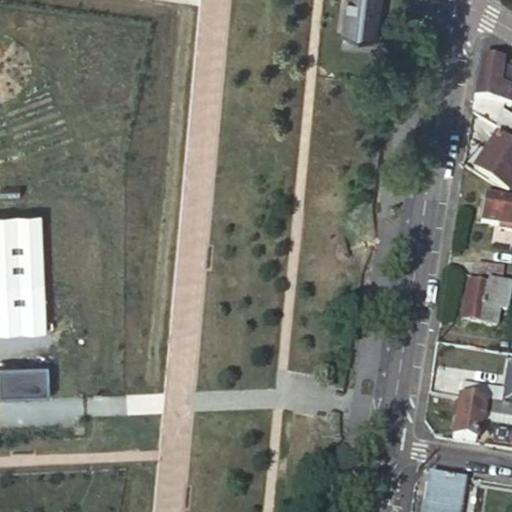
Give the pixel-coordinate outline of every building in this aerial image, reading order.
[(344,0),(339,32),(370,37),(376,0),(344,0)] [(480,60),(473,112),(493,115),(494,103),(498,104),(511,105),(511,70),(511,65),(503,63),(480,60)] [(496,124),(498,104),(494,103),(493,115),(473,112),(473,113),(496,124)] [(491,181),(490,183),(511,197),(511,189),(511,140),(509,139),(506,144),(498,139),(477,171),(491,181)] [(511,198),(485,194),(481,221),(511,224),(511,198)] [(0,215),(0,316),(47,314),(42,213),(0,215)] [(503,264),(477,260),(475,273),(500,277),(503,264)] [(507,310),(507,305),(511,281),(488,277),(487,283),(467,279),(462,319),(497,326),(500,308),(507,310)] [(0,397),(51,396),(50,364),(0,366),(0,397)] [(511,390),(460,381),(458,396),(485,401),(511,405),(511,390)] [(511,405),(485,401),(484,403),(458,399),(452,436),(475,439),(477,423),(482,424),(482,421),(511,424),(511,405)] [(429,473),(422,511),(457,511),(463,478),(429,473)]
